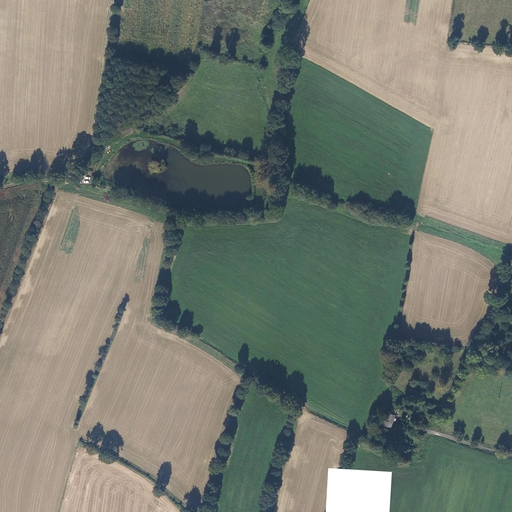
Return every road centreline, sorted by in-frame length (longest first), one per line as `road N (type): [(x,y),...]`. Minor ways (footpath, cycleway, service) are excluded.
road 1 (track): [(0,325),(54,182)]
road 2 (track): [(0,188),(70,184),(95,172),(112,142)]
